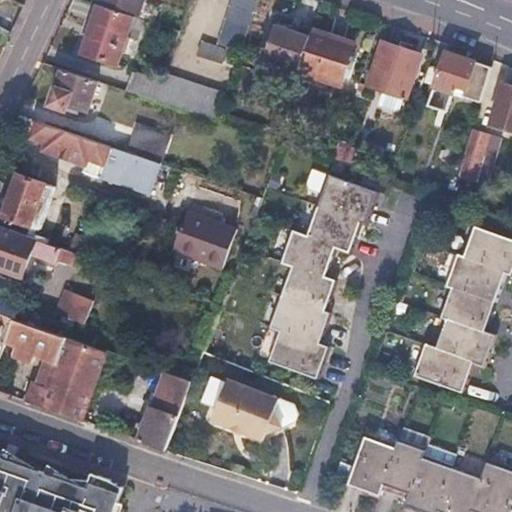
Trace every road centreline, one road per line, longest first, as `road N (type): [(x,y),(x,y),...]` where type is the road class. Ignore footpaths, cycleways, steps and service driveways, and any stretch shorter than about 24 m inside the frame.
road 1 (residential): [(407,191),(365,306),(352,383),(311,511)]
road 2 (residential): [(280,511),(0,413)]
